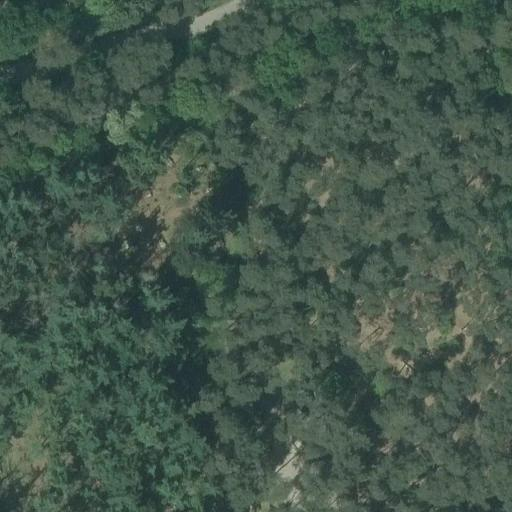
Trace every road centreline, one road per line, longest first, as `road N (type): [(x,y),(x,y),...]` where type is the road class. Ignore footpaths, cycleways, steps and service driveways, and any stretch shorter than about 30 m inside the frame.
road 1 (unclassified): [(397,0),(0,161)]
road 2 (track): [(218,511),(122,200)]
